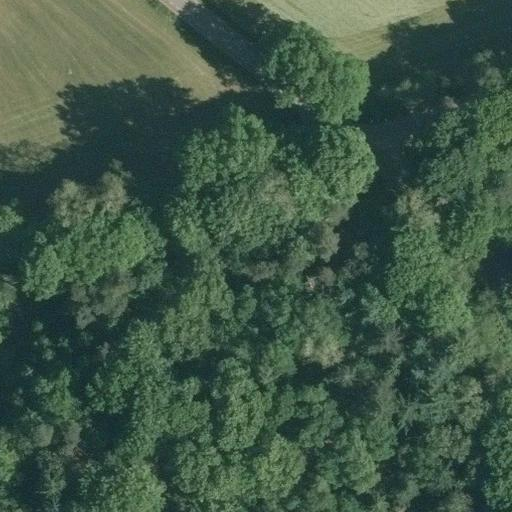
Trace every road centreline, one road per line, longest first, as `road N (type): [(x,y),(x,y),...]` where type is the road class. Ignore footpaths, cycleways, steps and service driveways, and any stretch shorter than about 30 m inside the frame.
road 1 (unclassified): [(0,248),(353,139)]
road 2 (tertiary): [(353,139),(173,0)]
road 3 (tertiary): [(511,293),(489,262),(353,139)]
road 4 (unclassified): [(353,139),(511,90)]
